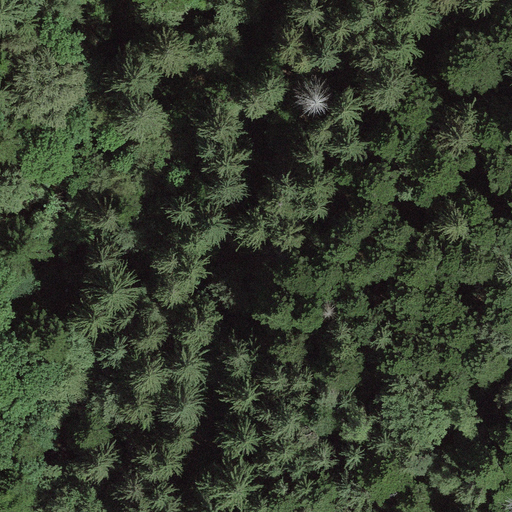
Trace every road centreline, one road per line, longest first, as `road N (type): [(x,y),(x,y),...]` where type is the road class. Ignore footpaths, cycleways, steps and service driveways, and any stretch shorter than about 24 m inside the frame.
road 1 (track): [(197,511),(193,458),(252,143),(278,71),(354,0)]
road 2 (track): [(114,511),(202,241),(252,143)]
